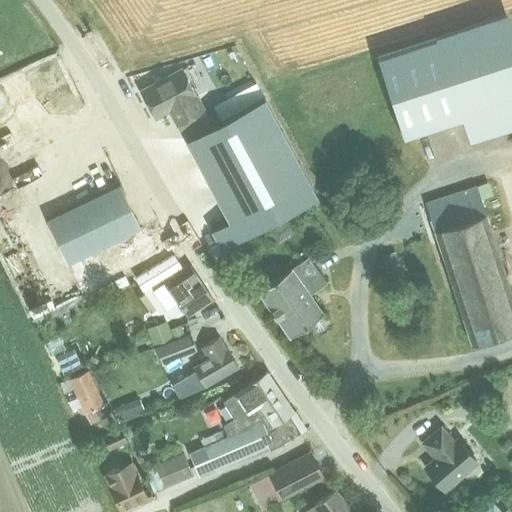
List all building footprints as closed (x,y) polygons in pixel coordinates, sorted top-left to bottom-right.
[(381,55),(377,57),(380,67),(386,85),(389,93),(403,136),(407,134),(426,128),(447,122),(461,117),(462,117),(463,116),(501,104),(511,100),(511,33),(509,25),(506,15),(475,25),(437,37),(436,37),(420,42),(400,49),(381,55)] [(235,44),(230,47),(231,48),(237,58),(238,57),(242,55),(235,44)] [(182,68),(140,90),(155,117),(169,109),(177,124),(204,109),(182,68)] [(255,80),(212,104),(221,119),(264,96),(255,80)] [(177,124),(229,220),(214,227),(211,229),(216,238),(221,248),(259,228),(298,207),(316,197),(318,196),(302,167),(264,96),(221,119),(213,124),(204,109),(177,124)] [(118,183),(44,218),(80,293),(119,274),(105,245),(140,228),(118,183)] [(435,231),(486,214),(477,186),(425,202),(435,231)] [(0,240),(15,235),(0,199),(0,240)] [(511,293),(486,214),(435,231),(472,344),(498,335),(511,330),(511,293)] [(279,222),(270,229),(278,240),(287,233),(279,222)] [(395,250),(381,255),(393,284),(407,279),(395,250)] [(305,256),(255,290),(286,336),(321,311),(308,292),(323,282),(305,256)] [(164,280),(188,316),(214,298),(190,263),(164,280)] [(141,308),(164,300),(157,280),(134,288),(141,308)] [(166,321),(148,328),(153,344),(172,337),(166,321)] [(180,325),(171,329),(174,337),(183,333),(180,325)] [(192,333),(157,347),(163,362),(177,356),(178,357),(198,349),(192,333)] [(197,370),(172,385),(180,397),(206,386),(239,366),(227,347),(226,348),(219,336),(202,346),(208,357),(194,365),(197,370)] [(74,347),(56,356),(64,373),(82,365),(74,347)] [(88,425),(107,417),(87,371),(68,379),(88,425)] [(233,419),(222,426),(199,436),(201,442),(185,449),(189,458),(197,477),(281,441),(283,444),(299,434),(288,415),(291,413),(266,373),(222,402),(233,419)] [(138,397),(112,408),(119,422),(144,411),(138,397)] [(201,420),(214,416),(210,403),(197,407),(201,420)] [(441,426),(422,442),(432,452),(434,451),(437,455),(425,466),(445,489),(477,461),(457,438),(454,441),(441,426)] [(133,427),(124,430),(128,441),(137,438),(133,427)] [(118,430),(102,438),(108,451),(124,443),(118,430)] [(182,453),(152,466),(144,469),(153,492),(191,475),(182,453)] [(309,453),(268,474),(281,499),(322,478),(309,453)] [(134,471),(130,464),(103,476),(118,511),(119,511),(145,501),(137,482),(138,481),(134,471)] [(242,479),(254,502),(275,491),(263,468),(242,479)] [(349,511),(332,490),(313,505),(302,511),(349,511)] [(209,511),(219,511),(228,503),(221,496),(207,509),(209,511)]
